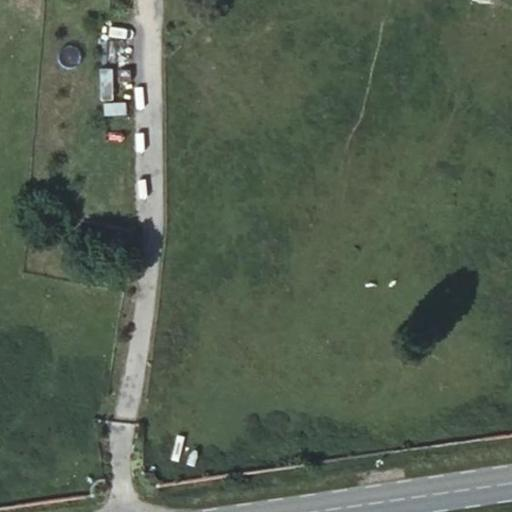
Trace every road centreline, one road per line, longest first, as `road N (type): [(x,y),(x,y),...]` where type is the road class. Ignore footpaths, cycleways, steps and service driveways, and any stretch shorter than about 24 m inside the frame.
road 1 (unclassified): [(129,511),(155,238),(152,0)]
road 2 (primary): [(244,511),(511,473)]
